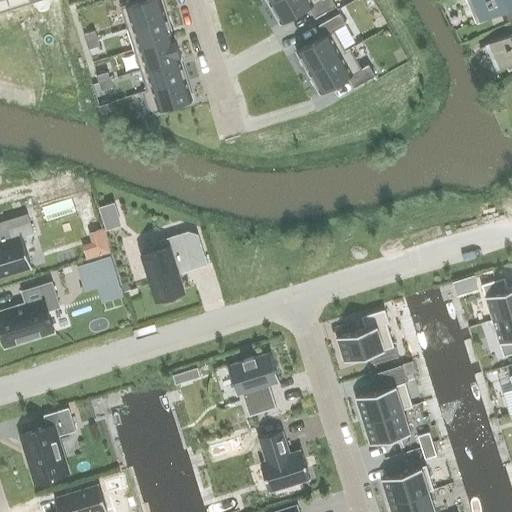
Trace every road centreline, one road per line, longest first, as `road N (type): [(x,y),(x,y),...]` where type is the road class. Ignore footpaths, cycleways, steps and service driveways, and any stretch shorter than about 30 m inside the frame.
road 1 (unclassified): [(0,386),(291,295)]
road 2 (unclassified): [(291,295),(511,226)]
road 3 (residential): [(361,511),(291,295)]
road 4 (residential): [(192,0),(234,130)]
